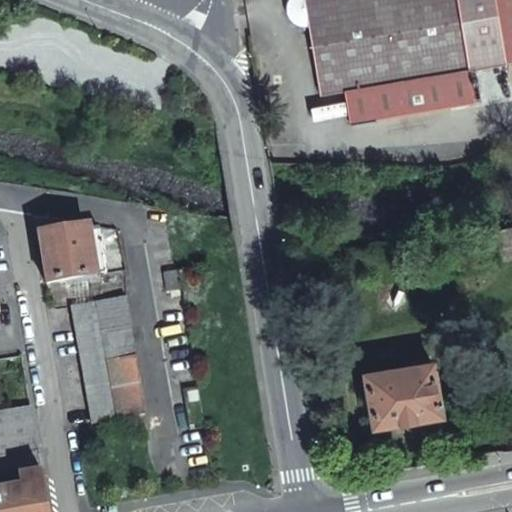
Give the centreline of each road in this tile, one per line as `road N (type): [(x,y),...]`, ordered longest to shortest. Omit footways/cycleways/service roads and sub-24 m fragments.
road 1 (tertiary): [(239,103),(306,511)]
road 2 (residential): [(10,195),(133,220),(176,474)]
road 3 (residential): [(73,511),(10,195)]
road 4 (tertiary): [(239,103),(207,53),(83,0)]
road 5 (secondary): [(511,485),(359,511)]
